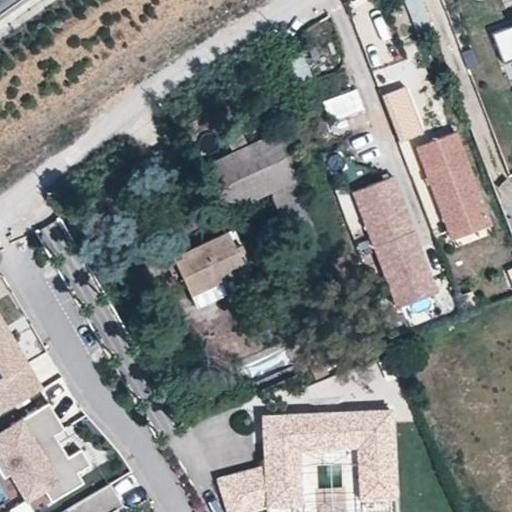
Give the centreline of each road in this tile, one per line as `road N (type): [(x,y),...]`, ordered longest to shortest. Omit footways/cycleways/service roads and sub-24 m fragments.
road 1 (unclassified): [(306,0),(0,224)]
road 2 (residential): [(174,511),(153,468),(84,377),(0,241)]
